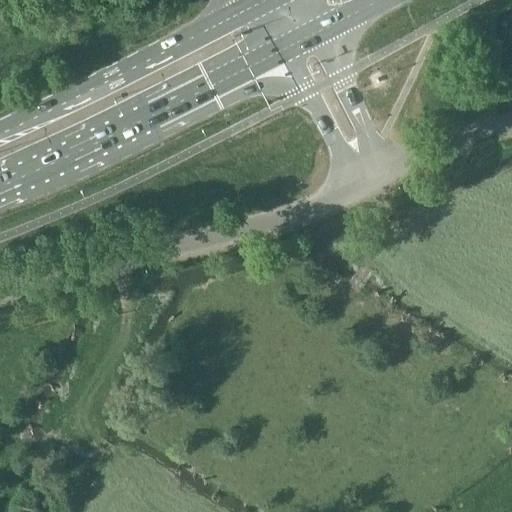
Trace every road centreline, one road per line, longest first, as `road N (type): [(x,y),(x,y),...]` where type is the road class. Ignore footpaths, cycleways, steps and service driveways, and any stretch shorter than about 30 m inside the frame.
road 1 (unclassified): [(0,291),(297,213),(375,180)]
road 2 (primary): [(0,188),(285,51)]
road 3 (primary): [(260,2),(0,130)]
road 4 (residential): [(375,180),(511,120)]
road 5 (unclassified): [(285,51),(338,146),(367,164)]
road 6 (unclassified): [(367,164),(366,135),(314,36)]
